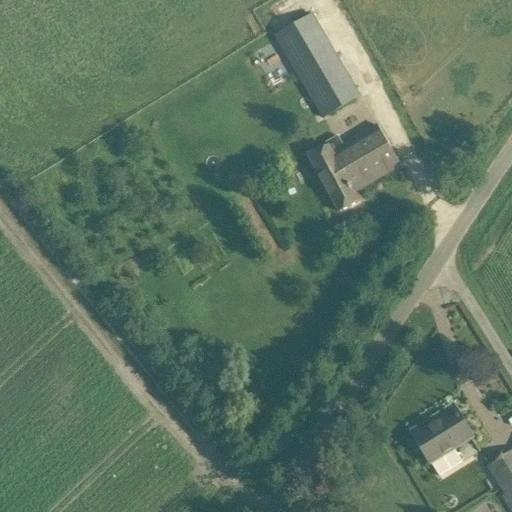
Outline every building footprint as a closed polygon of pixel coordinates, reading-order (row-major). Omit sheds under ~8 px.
[(276,36),(325,119),(361,98),(312,15),(276,36)] [(470,116),(459,99),(418,39),(375,68),(428,145),(470,116)] [(328,147),(310,157),(340,213),(360,202),(355,193),(401,167),(377,126),(344,146),(338,136),(326,143),(328,147)] [(412,431),(431,463),(472,439),(456,411),(438,422),(435,417),(412,431)] [(511,511),(511,454),(489,469),(506,495),(503,497),(511,511)]
